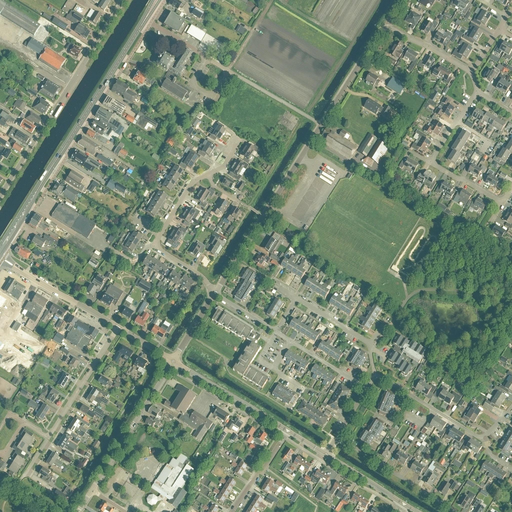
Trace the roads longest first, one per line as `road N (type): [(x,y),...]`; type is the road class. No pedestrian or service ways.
road 1 (primary): [(0,251),(144,19)]
road 2 (unclassified): [(0,194),(122,0)]
road 3 (unclassified): [(321,124),(144,19)]
road 4 (unclassified): [(213,294),(321,124)]
road 5 (residential): [(503,203),(429,162),(477,91)]
road 6 (unclassified): [(91,490),(173,361)]
road 7 (residential): [(456,511),(337,436)]
road 8 (tertiary): [(286,430),(173,361)]
road 9 (residential): [(47,437),(116,327)]
road 10 (residential): [(485,438),(374,374)]
